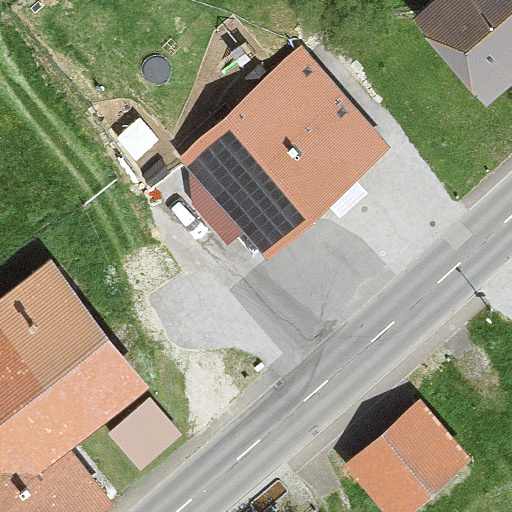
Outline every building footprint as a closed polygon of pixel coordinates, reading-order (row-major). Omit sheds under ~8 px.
[(511,82),(511,0),(420,0),(407,13),(494,100),(511,82)] [(353,165),(259,64),(169,147),(216,198),(169,242),(215,292),(353,165)] [(139,386),(43,254),(0,284),(0,511),(105,511),(112,507),(64,440),(139,386)] [(182,440),(147,402),(106,439),(141,477),(182,440)] [(399,511),(462,455),(416,404),(342,470),(380,511),(399,511)]
